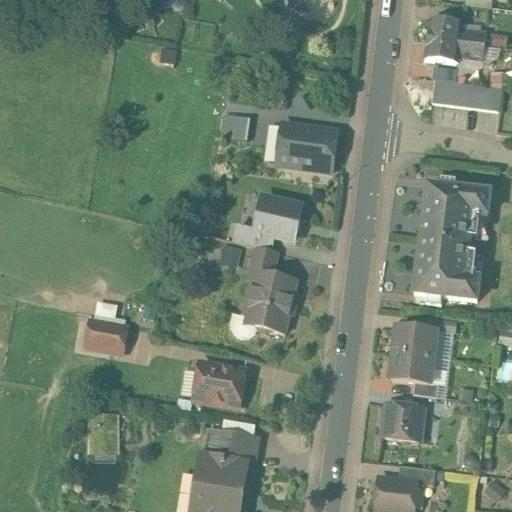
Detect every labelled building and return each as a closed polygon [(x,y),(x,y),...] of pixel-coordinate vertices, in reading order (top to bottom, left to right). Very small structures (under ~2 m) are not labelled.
[(490,0),(466,0),(466,8),(489,10),(490,0)] [(463,32),(463,26),(431,22),(428,43),(485,50),(486,35),(463,32)] [(485,50),(428,43),(426,63),(458,67),(459,61),(483,64),(485,50)] [(503,92),(436,84),(433,106),(500,114),(503,92)] [(250,122),(224,118),(221,140),(247,144),(250,122)] [(338,135),(283,127),(277,169),(332,177),(338,135)] [(473,194),(455,192),(456,184),(442,183),(441,191),(428,189),(423,228),(424,228),(420,259),(419,259),(414,298),(427,299),(427,307),(441,309),(442,301),(459,303),(459,302),(477,304),(480,283),(465,281),(473,217),(488,219),(490,197),(473,195),(473,194)] [(300,209),(265,201),(257,234),(257,236),(273,240),(292,245),(295,234),(298,235),(301,223),(297,222),(300,209)] [(257,234),(238,230),(234,246),(245,248),(255,251),(270,254),(273,240),(257,236),(257,234)] [(221,244),(206,241),(202,256),(218,260),(221,244)] [(234,246),(228,245),(225,261),(242,264),(245,248),(234,246)] [(270,254),(255,251),(250,274),(273,279),(279,256),(270,254)] [(273,279),(250,274),(248,283),(255,285),(247,320),(235,317),(234,318),(232,326),(232,332),(236,338),(242,341),(249,341),(255,338),(258,332),(261,336),(267,338),(272,335),(285,338),(290,316),(288,315),(292,300),(294,301),(297,285),(273,279)] [(127,330),(91,323),(89,338),(124,344),(127,330)] [(437,335),(397,330),(394,357),(433,362),(437,335)] [(124,344),(89,338),(86,351),(122,357),(124,344)] [(433,362),(394,357),(391,384),(430,388),(433,362)] [(233,371),(217,368),(217,370),(200,368),(194,404),(239,411),(245,375),(233,373),(233,371)] [(479,390),(466,389),(465,400),(478,401),(479,390)] [(423,412),(388,408),(384,441),(419,445),(423,412)] [(99,448),(118,447),(116,415),(97,416),(99,448)] [(233,439),(209,435),(205,461),(203,461),(194,511),(238,511),(241,495),(249,496),(254,469),(229,465),(233,439)] [(258,443),(233,439),(229,465),(254,469),(258,443)] [(436,474),(400,469),(398,484),(418,487),(434,489),(436,474)] [(398,484),(378,482),(374,511),(415,511),(418,487),(398,484)]
